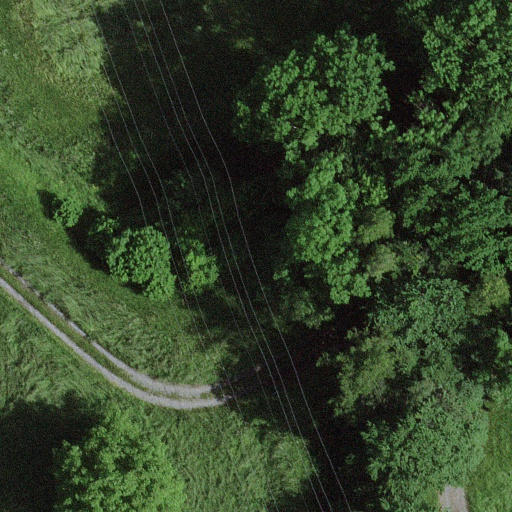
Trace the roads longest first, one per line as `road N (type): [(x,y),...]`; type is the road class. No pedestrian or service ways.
road 1 (track): [(0,274),(148,389),(187,394),(234,383),(356,329),(402,336),(430,353)]
road 2 (track): [(430,353),(445,384),(451,511)]
